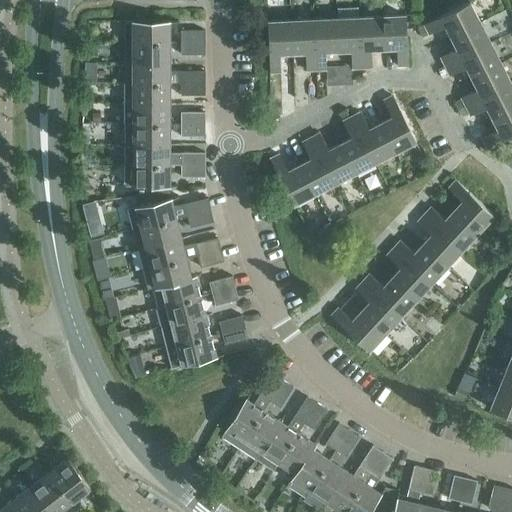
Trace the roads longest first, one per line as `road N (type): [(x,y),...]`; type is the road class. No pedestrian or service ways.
road 1 (residential): [(229,148),(243,232),(269,304),(324,379),(426,446),(511,468)]
road 2 (residential): [(229,148),(421,69),(465,150)]
road 3 (tertiary): [(33,0),(33,152),(46,243),(64,292)]
road 4 (tertiary): [(64,292),(53,151),(64,0)]
road 5 (tertiary): [(71,317),(136,438),(210,511)]
road 6 (residential): [(229,148),(219,0)]
